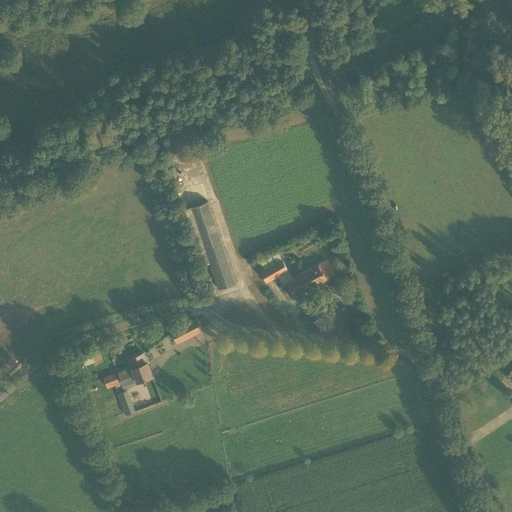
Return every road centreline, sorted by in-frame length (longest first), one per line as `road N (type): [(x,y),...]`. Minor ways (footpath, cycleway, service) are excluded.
road 1 (unclassified): [(478,511),(431,362),(405,345),(261,328),(199,310),(170,312),(78,335),(0,402)]
road 2 (track): [(320,78),(346,120),(431,362)]
